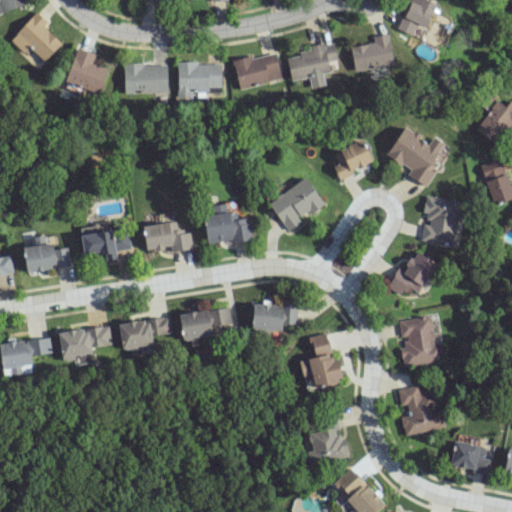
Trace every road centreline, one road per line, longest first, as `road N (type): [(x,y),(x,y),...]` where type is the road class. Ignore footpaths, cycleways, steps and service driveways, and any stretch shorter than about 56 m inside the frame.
road 1 (residential): [(511,509),(440,494),(385,461),(371,434),(370,346),(361,320),(344,292),(309,274),(277,267),(229,272),(0,308)]
road 2 (residential): [(309,274),(363,204),(384,200),(392,220),(344,292)]
road 3 (residential): [(140,35),(264,23),(323,0)]
